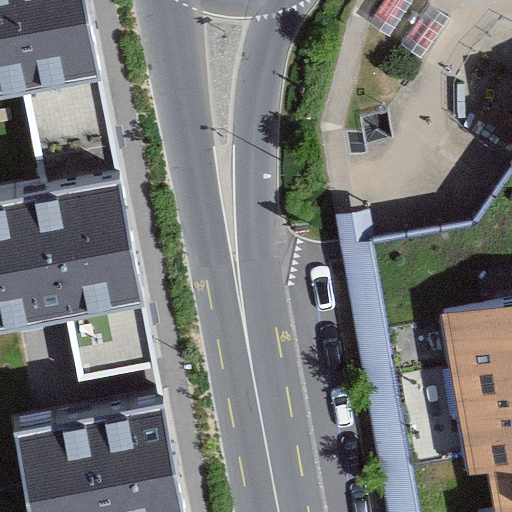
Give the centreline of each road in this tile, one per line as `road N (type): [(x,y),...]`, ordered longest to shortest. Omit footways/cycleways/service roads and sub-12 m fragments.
road 1 (primary): [(167,0),(203,199),(251,363)]
road 2 (primary): [(251,363),(256,141),(275,0)]
road 3 (primary): [(251,363),(280,511)]
